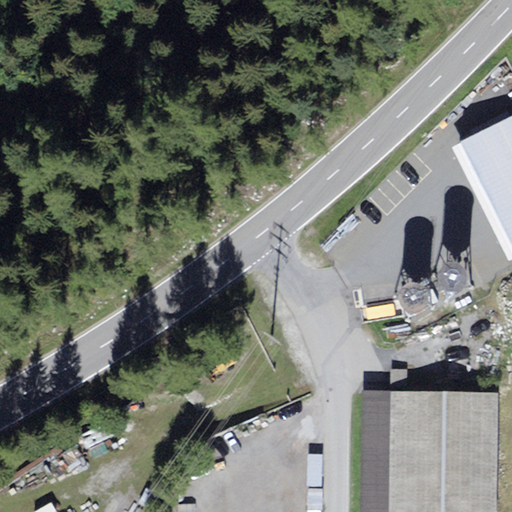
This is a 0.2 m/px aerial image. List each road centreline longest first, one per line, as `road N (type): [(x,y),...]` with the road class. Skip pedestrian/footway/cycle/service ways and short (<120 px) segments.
road 1 (primary): [(257,238),(511,2)]
road 2 (primary): [(0,408),(158,311),(257,238)]
road 3 (residential): [(257,238),(306,302),(325,353),(336,407),(338,511)]
